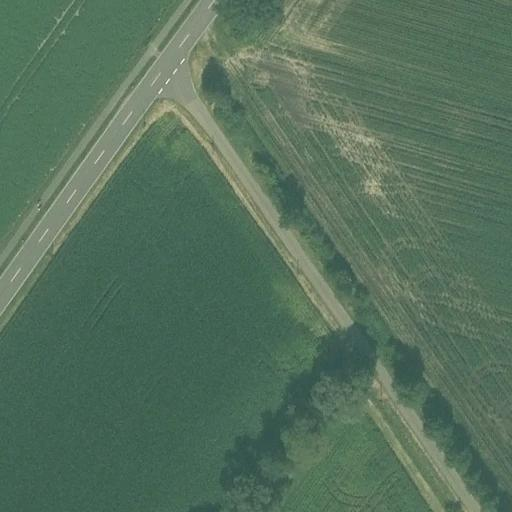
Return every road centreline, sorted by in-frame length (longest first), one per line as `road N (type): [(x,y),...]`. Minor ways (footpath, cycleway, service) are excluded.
road 1 (residential): [(167,62),(474,511)]
road 2 (tertiary): [(0,299),(167,62)]
